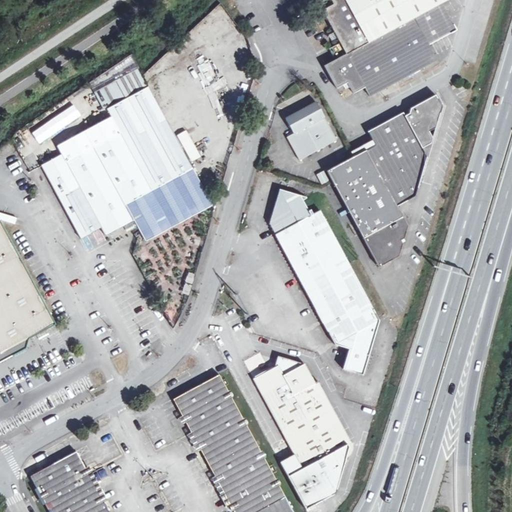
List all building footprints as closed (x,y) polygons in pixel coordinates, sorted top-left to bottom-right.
[(317,0),(334,33),(336,36),(337,39),(340,44),(329,50),(335,62),(381,37),(442,5),(450,0),(317,0)] [(381,37),(395,62),(428,45),(456,30),(450,19),(450,20),(445,13),(442,5),(381,37)] [(331,42),(337,39),(334,33),(328,36),(331,42)] [(370,98),(404,79),(395,62),(381,37),(335,62),(325,67),(332,79),(337,89),(348,84),(354,95),(365,89),(370,98)] [(436,58),(428,45),(395,62),(404,79),(437,62),(436,58)] [(194,70),(152,93),(184,152),(226,129),(194,70)] [(135,222),(125,206),(193,169),(184,152),(152,93),(149,87),(107,109),(112,118),(58,147),(63,155),(42,166),(82,239),(100,230),(102,228),(106,237),(119,230),(135,222)] [(397,206),(398,206),(416,196),(427,157),(422,150),(431,145),(432,139),(429,132),(435,129),(442,107),(435,95),(411,108),(409,114),(405,116),(403,113),(368,132),(375,145),(366,149),(397,206)] [(299,160),(336,140),(316,103),(285,119),(293,133),(286,137),(299,160)] [(43,126),(47,137),(75,125),(70,115),(43,126)] [(397,206),(366,149),(327,171),(333,182),(379,267),(399,256),(403,244),(401,240),(404,238),(408,225),(398,206),(397,206)] [(142,233),(147,243),(214,207),(193,169),(125,206),(142,233)] [(321,185),(328,181),(323,171),(316,175),(321,185)] [(279,190),(272,218),(276,215),(281,225),(280,226),(282,231),(276,234),(335,344),(348,349),(342,368),(363,374),(379,321),(319,211),(313,214),(310,210),(308,211),(303,201),(307,199),(279,190)] [(276,215),(272,218),(270,224),(276,234),(282,231),(280,226),(281,225),(276,215)] [(0,326),(14,354),(27,347),(29,342),(30,338),(57,323),(1,220),(0,219),(0,326)] [(173,264),(164,268),(169,282),(179,278),(173,264)] [(0,326),(0,361),(0,362),(14,354),(0,326)] [(254,379),(295,455),(303,469),(348,444),(351,442),(319,382),(315,384),(313,380),(306,366),(278,357),(277,363),(275,368),(254,379)] [(293,511),(219,374),(173,399),(191,433),(196,441),(200,449),(215,476),(219,483),(233,509),(234,511),(293,511)] [(196,452),(200,449),(196,441),(191,433),(187,435),(196,452)] [(350,447),(348,444),(303,469),(295,455),(288,459),(281,462),(306,510),(336,493),(350,447)] [(74,475),(86,469),(77,452),(52,464),(61,482),(74,475)] [(61,482),(52,464),(40,471),(30,476),(40,494),(49,510),(70,499),(61,482)] [(89,467),(86,469),(92,480),(94,486),(97,490),(103,501),(107,499),(92,472),(89,467)] [(74,475),(61,482),(70,499),(94,486),(92,480),(86,469),(74,475)] [(229,511),(233,509),(215,476),(211,479),(229,511)] [(94,486),(70,499),(49,510),(49,511),(108,511),(103,501),(97,490),(94,486)]
